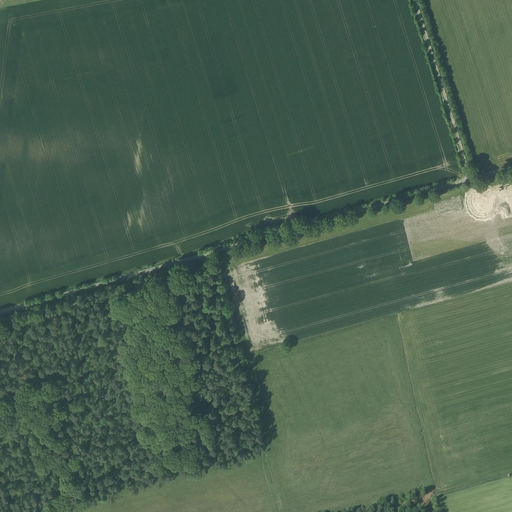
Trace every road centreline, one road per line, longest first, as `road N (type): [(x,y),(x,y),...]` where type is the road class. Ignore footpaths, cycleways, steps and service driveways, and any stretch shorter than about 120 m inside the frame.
road 1 (unclassified): [(511,167),(0,312)]
road 2 (track): [(210,254),(279,511)]
road 3 (track): [(470,178),(415,0)]
